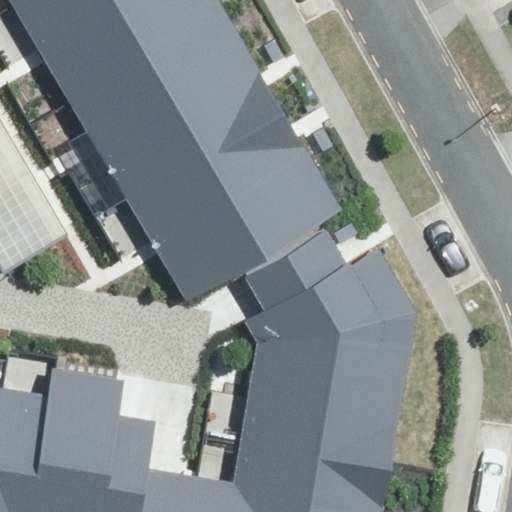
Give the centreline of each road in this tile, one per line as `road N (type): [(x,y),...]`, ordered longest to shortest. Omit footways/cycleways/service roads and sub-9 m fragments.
road 1 (residential): [(373,0),(511,265)]
road 2 (residential): [(0,293),(176,331)]
